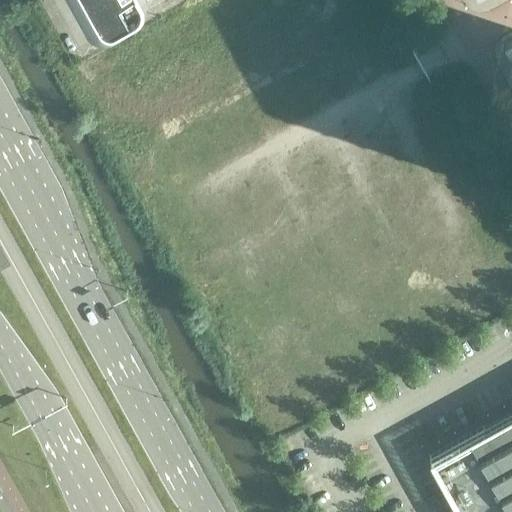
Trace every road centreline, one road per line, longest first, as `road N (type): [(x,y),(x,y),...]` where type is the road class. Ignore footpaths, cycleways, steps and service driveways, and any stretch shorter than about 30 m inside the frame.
road 1 (secondary): [(208,511),(0,141)]
road 2 (secondary): [(0,342),(93,511)]
